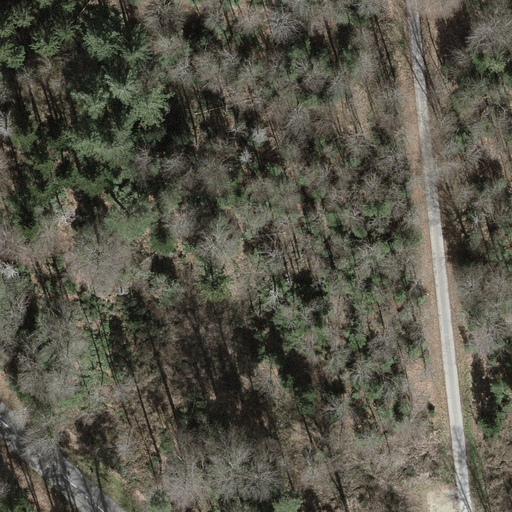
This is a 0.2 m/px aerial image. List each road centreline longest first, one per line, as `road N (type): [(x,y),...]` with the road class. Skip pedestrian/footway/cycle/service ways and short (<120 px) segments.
road 1 (track): [(463,511),(411,0)]
road 2 (secondary): [(101,511),(0,422)]
